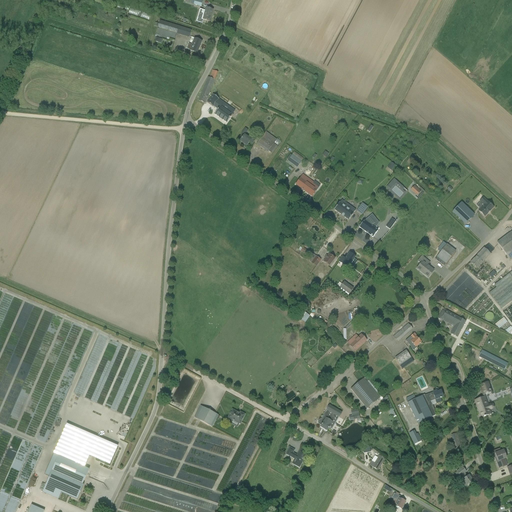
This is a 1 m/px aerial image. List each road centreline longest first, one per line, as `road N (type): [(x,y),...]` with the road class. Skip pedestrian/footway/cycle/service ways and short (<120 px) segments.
road 1 (unclassified): [(424,300),(185,121)]
road 2 (unclassified): [(162,353),(185,121)]
road 3 (unclassified): [(496,511),(424,300)]
road 4 (unclassified): [(285,419),(353,369),(424,300)]
road 5 (track): [(162,353),(0,280)]
road 6 (unclassified): [(436,511),(285,419)]
road 7 (track): [(183,130),(9,114)]
road 8 (unclassified): [(105,511),(157,404),(162,353)]
road 9 (unclassified): [(285,419),(162,353)]
road 10 (unclassified): [(185,121),(233,0)]
road 11 (unclassified): [(424,300),(511,210)]
